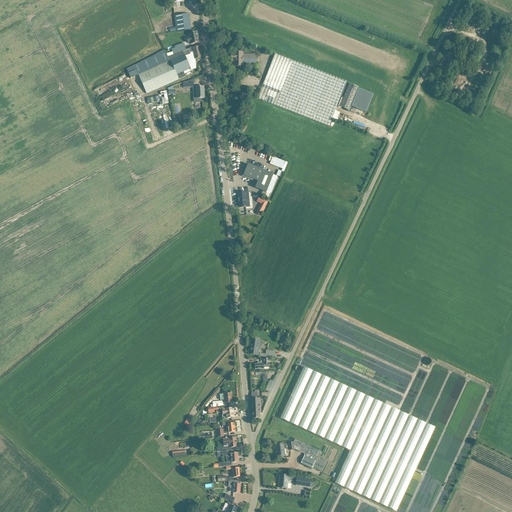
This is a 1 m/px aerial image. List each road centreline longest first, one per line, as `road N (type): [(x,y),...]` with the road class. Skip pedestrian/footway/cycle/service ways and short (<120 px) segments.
road 1 (unclassified): [(250,441),(458,0)]
road 2 (unclassified): [(250,441),(204,0)]
